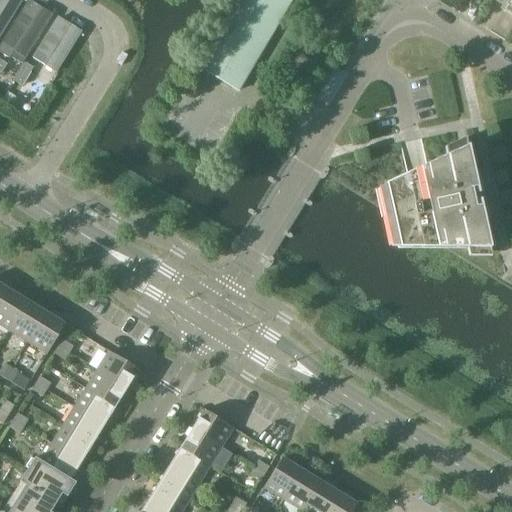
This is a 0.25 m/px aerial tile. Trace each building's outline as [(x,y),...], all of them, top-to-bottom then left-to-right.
[(0,0),(0,29),(17,0),(0,0)] [(236,0),(235,3),(197,67),(238,91),(291,0),(236,0)] [(503,9),(511,15),(511,0),(495,0),(505,6),(503,9)] [(0,51),(18,63),(49,15),(28,2),(0,46),(0,51)] [(56,73),(81,32),(57,17),(32,58),(56,73)] [(22,86),(33,68),(24,62),(13,80),(22,86)] [(11,110),(18,98),(7,92),(0,104),(11,110)] [(468,146),(386,184),(393,218),(400,248),(491,248),(468,146)] [(0,303),(8,290),(0,284),(0,303)] [(0,303),(0,325),(9,331),(27,301),(8,290),(0,303)] [(9,331),(28,342),(46,313),(27,301),(9,331)] [(65,324),(46,313),(28,342),(47,354),(65,324)] [(58,347),(69,354),(73,347),(63,340),(58,347)] [(65,361),(69,354),(58,347),(54,354),(65,361)] [(97,370),(127,388),(138,370),(108,351),(97,370)] [(0,371),(0,376),(4,380),(11,368),(4,364),(0,371)] [(11,368),(4,380),(12,384),(18,373),(11,368)] [(115,406),(126,389),(127,388),(97,370),(86,388),(115,406)] [(35,384),(46,391),(51,383),(39,377),(35,384)] [(42,398),(46,391),(35,384),(31,391),(42,398)] [(104,425),(115,407),(115,406),(86,388),(74,406),(104,425)] [(0,408),(0,410),(8,415),(14,406),(5,401),(0,408)] [(63,425),(93,443),(104,425),(74,406),(63,425)] [(0,422),(3,424),(8,415),(0,410),(0,422)] [(203,410),(192,428),(221,447),(233,428),(203,410)] [(17,414),(13,421),(24,427),(28,420),(17,414)] [(24,427),(13,421),(9,428),(19,435),(24,427)] [(52,443),(81,461),(93,443),(63,425),(52,443)] [(210,465),(221,447),(192,428),(181,447),(210,465)] [(41,461),(70,480),(81,461),(52,443),(41,461)] [(199,483),(210,466),(210,465),(181,447),(169,465),(199,483)] [(70,480),(41,461),(34,458),(19,482),(25,486),(8,511),(58,511),(75,483),(70,480)] [(283,499),(301,470),(282,458),(263,487),(283,499)] [(254,468),(265,475),(269,467),(258,461),(254,468)] [(158,483),(188,502),(199,483),(169,465),(169,466),(158,483)] [(261,482),(265,475),(254,468),(249,475),(261,482)] [(283,499),(301,511),(319,481),(301,470),(283,499)] [(301,511),(303,511),(325,511),(338,492),(319,481),(301,511)] [(147,502),(163,511),(181,511),(188,502),(158,483),(157,484),(147,502)] [(338,492),(325,511),(352,511),(357,504),(338,492)] [(231,505),(242,511),(247,504),(235,498),(231,505)] [(163,511),(147,502),(140,511),(163,511)]
